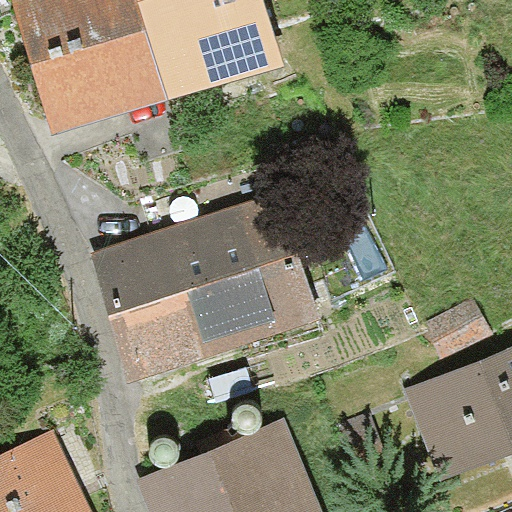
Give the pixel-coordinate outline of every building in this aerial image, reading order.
[(4,0),(36,116),(135,83),(104,0),(4,0)] [(104,0),(135,83),(266,50),(249,0),(104,0)] [(100,258),(137,372),(307,317),(270,203),(100,258)] [(511,337),(397,387),(429,481),(511,445),(511,337)] [(312,511),(279,432),(149,485),(159,511),(312,511)] [(0,511),(81,511),(49,440),(0,462),(0,511)]
